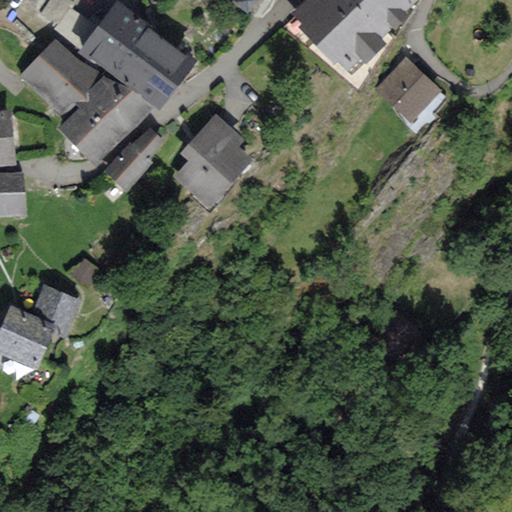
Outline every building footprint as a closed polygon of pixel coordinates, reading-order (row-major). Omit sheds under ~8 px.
[(312,0),(301,10),(351,60),(411,0),(312,0)] [(190,63),(119,8),(88,50),(158,104),(190,63)] [(94,80),(57,43),(27,74),(64,110),(94,80)] [(406,60),(380,88),(412,118),(439,90),(406,60)] [(143,111),(115,81),(66,128),(75,137),(94,158),(139,115),(143,111)] [(0,153),(14,153),(10,113),(0,113),(0,153)] [(194,159),(179,176),(202,196),(199,199),(209,208),(251,160),(237,148),(244,140),(218,117),(187,152),(194,159)] [(160,140),(150,132),(134,149),(130,145),(107,170),(127,187),(148,163),(143,159),(160,140)] [(0,213),(24,212),(22,174),(0,175),(0,213)] [(76,303),(47,291),(35,318),(12,309),(0,339),(0,348),(35,363),(50,324),(65,330),(76,303)]
